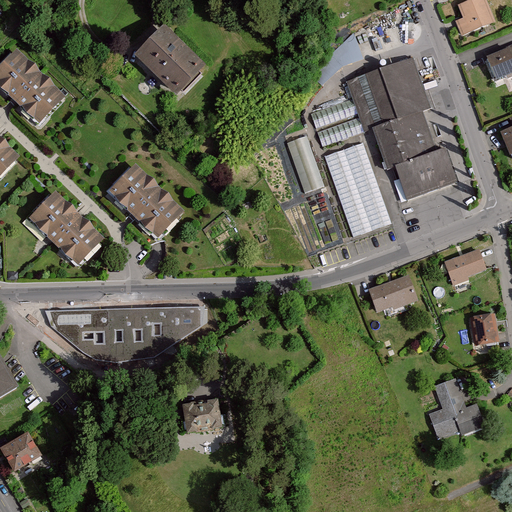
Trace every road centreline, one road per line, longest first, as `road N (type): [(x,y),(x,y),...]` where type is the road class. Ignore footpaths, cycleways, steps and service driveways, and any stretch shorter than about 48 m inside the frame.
road 1 (residential): [(0,295),(296,284),(494,218)]
road 2 (residential): [(424,0),(501,215)]
road 3 (residential): [(494,218),(511,344)]
